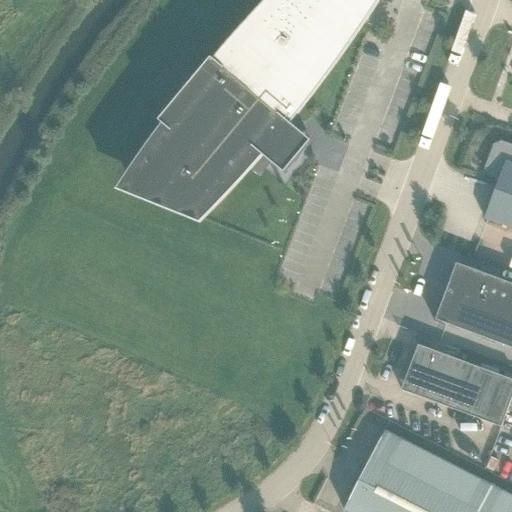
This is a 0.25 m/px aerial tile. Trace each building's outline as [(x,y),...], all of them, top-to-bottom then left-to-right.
[(281,116),(376,0),(282,0),(224,70),(211,59),(159,122),(172,133),(130,183),(201,212),(253,149),(285,175),(312,142),(281,116)] [(511,229),(511,145),(501,141),(494,145),(485,169),(488,177),(499,181),(485,219),(511,229)] [(511,349),(511,284),(457,264),(436,321),(511,349)] [(511,380),(418,345),(401,391),(501,428),(507,412),(511,413),(511,380)] [(347,511),(511,511),(511,496),(385,431),(344,511),(347,511)]
